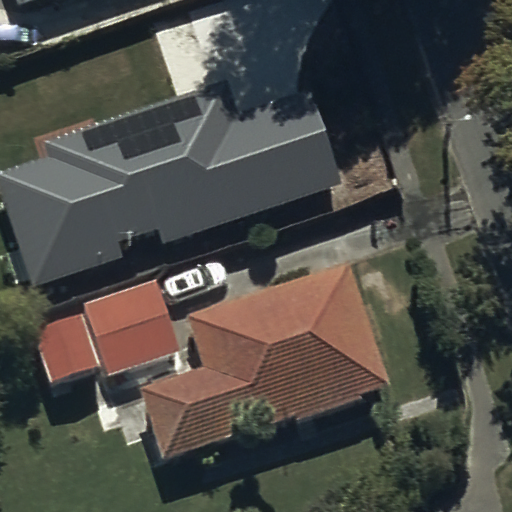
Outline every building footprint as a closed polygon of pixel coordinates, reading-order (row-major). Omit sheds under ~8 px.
[(8,0),(17,25),(90,0),(8,0)] [(30,69),(0,79),(0,142),(49,126),(30,69)] [(0,172),(0,187),(33,285),(120,256),(115,243),(162,227),(168,243),(344,184),(311,87),(238,112),(226,78),(44,139),(49,156),(0,172)] [(390,407),(345,279),(186,335),(203,385),(141,407),(166,478),(294,433),(297,440),(390,407)] [(84,330),(30,348),(48,401),(102,383),(106,392),(180,367),(155,292),(80,318),(84,330)]
